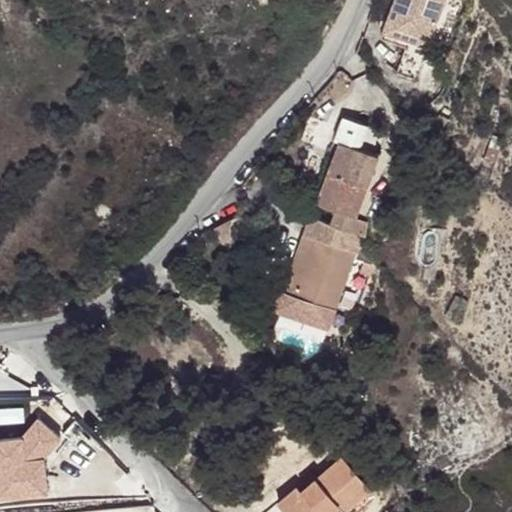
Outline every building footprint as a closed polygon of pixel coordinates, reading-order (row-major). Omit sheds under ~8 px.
[(394,0),(383,31),(410,40),(413,34),(429,40),(444,0),(394,0)] [(455,53),(445,50),(440,73),(449,76),(455,53)] [(374,115),(348,105),(339,129),(345,131),(366,138),(374,115)] [(361,209),(374,177),(385,146),(366,138),(345,131),(321,193),(341,201),(336,216),(364,227),(368,211),(361,209)] [(385,146),(374,177),(380,180),(394,143),(385,146)] [(341,303),(363,245),(318,228),(297,286),(341,303)] [(22,439),(0,441),(0,501),(50,497),(44,458),(61,440),(38,418),(22,439)] [(331,511),(343,502),(349,508),(375,485),(346,452),(321,474),(306,487),(300,481),(281,498),(293,511),(331,511)] [(306,487),(321,474),(316,467),(300,481),(306,487)] [(344,511),(349,508),(343,502),(331,511),(344,511)]
